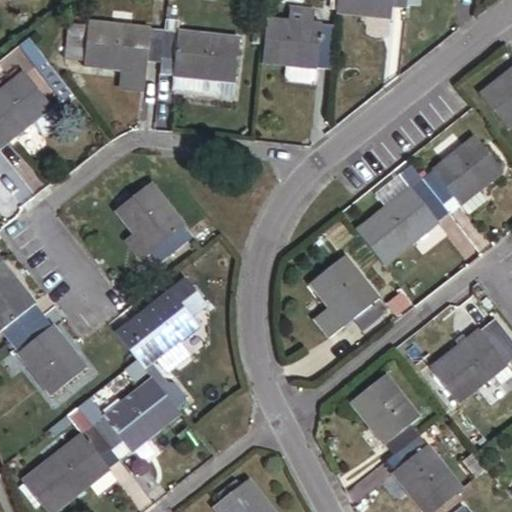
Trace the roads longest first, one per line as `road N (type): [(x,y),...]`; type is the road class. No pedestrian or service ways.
road 1 (residential): [(69,281),(54,204),(133,141),(321,159)]
road 2 (residential): [(321,159),(289,194),(255,285),(256,330),(286,423)]
road 3 (residential): [(511,298),(475,274),(286,423)]
road 4 (residential): [(511,17),(321,159)]
road 5 (residential): [(166,511),(286,423)]
